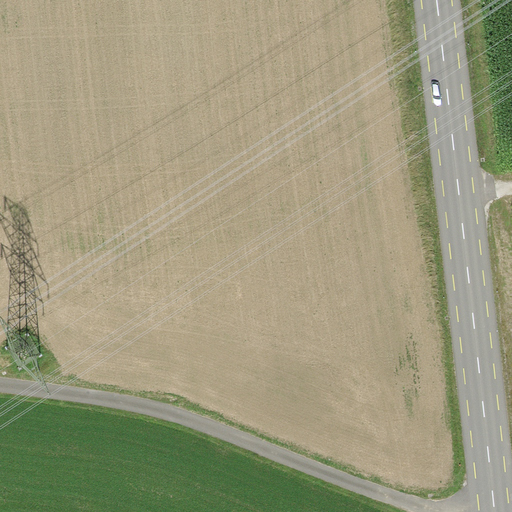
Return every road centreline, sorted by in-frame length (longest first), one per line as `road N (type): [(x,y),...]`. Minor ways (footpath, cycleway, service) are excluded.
road 1 (secondary): [(437,0),(491,511)]
road 2 (track): [(0,387),(176,413),(318,473),(447,511)]
